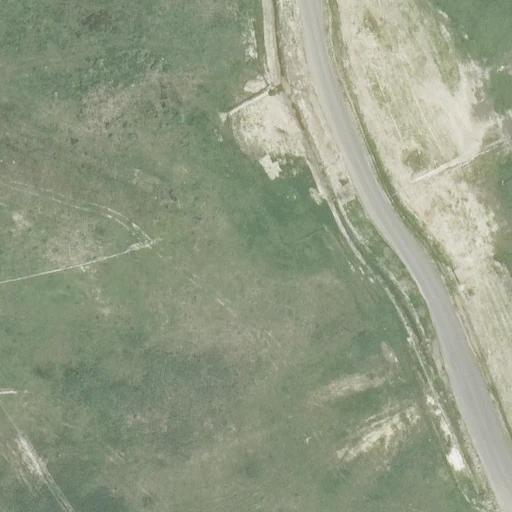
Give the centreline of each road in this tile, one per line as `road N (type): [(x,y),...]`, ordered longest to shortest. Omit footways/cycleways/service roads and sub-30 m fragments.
road 1 (unclassified): [(384,124),(418,211),(466,288),(511,393)]
road 2 (unclassified): [(511,318),(479,201),(439,101)]
road 3 (unclassified): [(223,191),(384,124)]
road 4 (unclassified): [(338,0),(384,124)]
